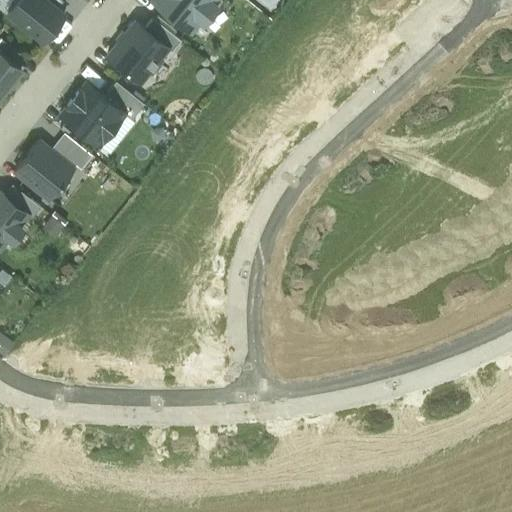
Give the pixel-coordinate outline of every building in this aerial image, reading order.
[(42,42),(65,12),(49,0),(12,0),(4,12),(42,42)] [(145,0),(185,34),(213,0),(145,0)] [(130,16),(98,53),(135,82),(167,45),(141,25),(130,16)] [(148,16),(141,25),(167,45),(174,35),(148,16)] [(0,49),(12,60),(19,51),(0,36),(0,49)] [(0,98),(24,69),(12,60),(0,49),(0,98)] [(82,78),(53,115),(97,145),(124,108),(102,92),(82,78)] [(112,79),(102,92),(124,108),(131,113),(141,99),(112,79)] [(61,129),(48,146),(69,162),(74,165),(86,149),(61,129)] [(48,146),(34,137),(9,170),(44,196),(69,162),(48,146)] [(11,182),(2,191),(28,213),(36,204),(11,182)] [(0,189),(0,246),(28,213),(2,191),(0,189)]
